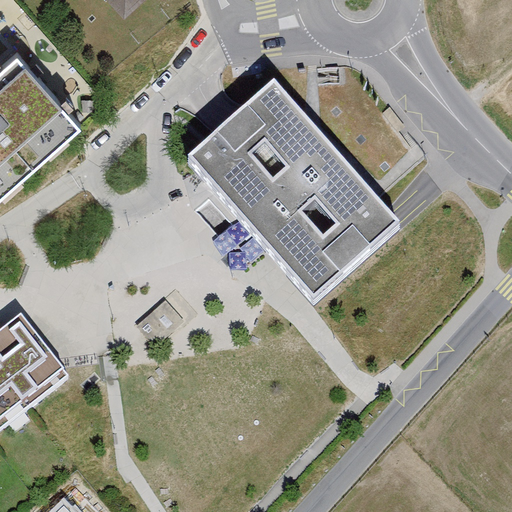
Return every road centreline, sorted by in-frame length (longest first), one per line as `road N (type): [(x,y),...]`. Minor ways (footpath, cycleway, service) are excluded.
road 1 (residential): [(313,511),(511,287)]
road 2 (residential): [(232,25),(187,82),(76,183)]
road 3 (tertiary): [(386,31),(511,174)]
